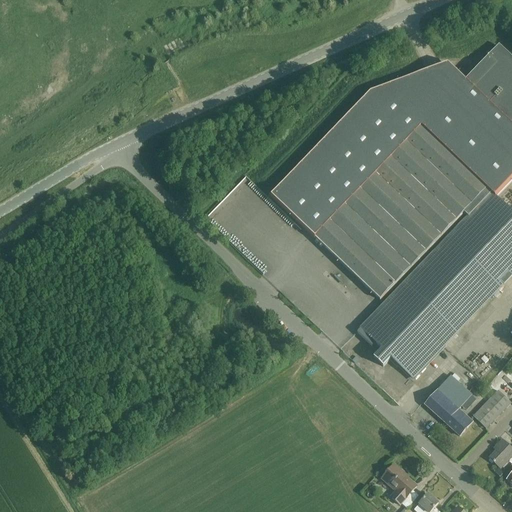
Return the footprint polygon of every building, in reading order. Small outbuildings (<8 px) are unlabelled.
[(491,194),(496,199),(511,181),(511,59),(499,47),(474,73),(471,69),(455,76),(445,66),(370,94),(271,197),(379,301),(463,214),(468,218),(491,194)] [(511,214),(496,199),(491,194),(468,218),(360,330),(382,350),(373,359),(382,367),(390,359),(412,380),(511,276),(511,214)] [(506,327),(511,316),(511,312),(502,307),(508,297),(511,299),(511,298),(511,288),(509,286),(493,313),(498,316),(495,321),(506,327)] [(479,338),(488,346),(501,333),(492,324),(479,338)] [(491,377),(499,369),(491,361),(483,368),(491,377)] [(438,392),(458,411),(471,397),(449,377),(436,391),(437,392),(438,392)] [(472,423),(458,411),(438,392),(437,392),(425,406),(459,437),(472,423)] [(494,396),(507,409),(511,404),(498,392),(494,396)] [(503,413),(507,409),(494,396),(490,401),(503,413)] [(499,417),(503,413),(490,401),(485,405),(499,417)] [(494,422),(499,417),(485,405),(481,409),(494,422)] [(490,426),(494,422),(481,409),(477,414),(490,426)] [(486,431),(490,426),(477,414),(473,418),(486,431)] [(489,460),(499,469),(511,455),(511,450),(502,441),(497,447),(499,450),(489,460)] [(407,480),(406,480),(401,475),(402,474),(394,466),(382,481),(396,493),(391,499),(400,507),(401,505),(407,511),(419,498),(413,492),(416,488),(407,480)] [(437,511),(434,509),(438,505),(427,496),(418,506),(423,511),(422,511),(437,511)]
